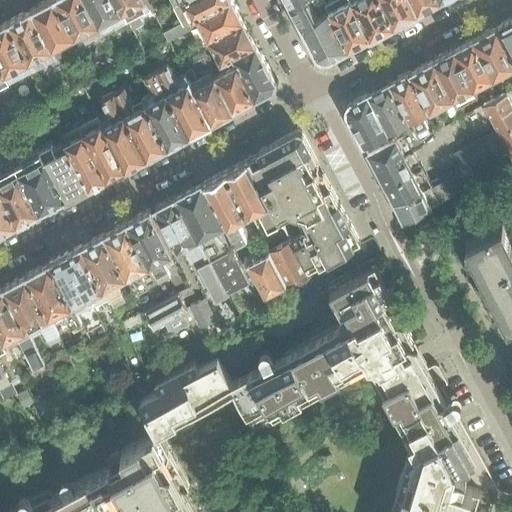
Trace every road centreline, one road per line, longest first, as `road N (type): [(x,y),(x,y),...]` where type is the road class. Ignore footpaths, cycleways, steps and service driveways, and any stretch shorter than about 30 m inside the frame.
road 1 (residential): [(314,93),(0,259)]
road 2 (residential): [(314,93),(492,0)]
road 3 (residential): [(384,221),(314,93)]
